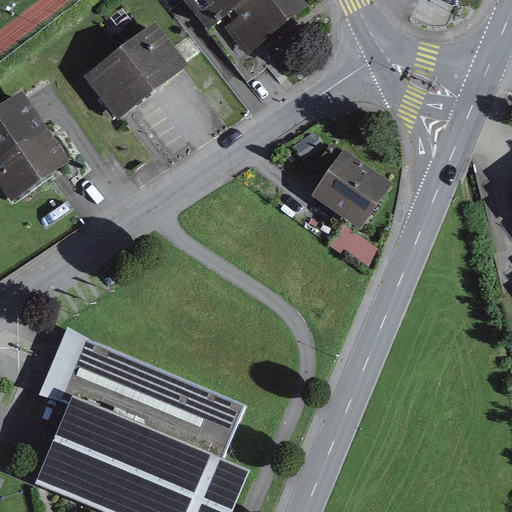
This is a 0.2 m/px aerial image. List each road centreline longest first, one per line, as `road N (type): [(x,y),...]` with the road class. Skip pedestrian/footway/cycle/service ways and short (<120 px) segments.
road 1 (residential): [(379,55),(0,312)]
road 2 (primary): [(304,511),(473,103)]
